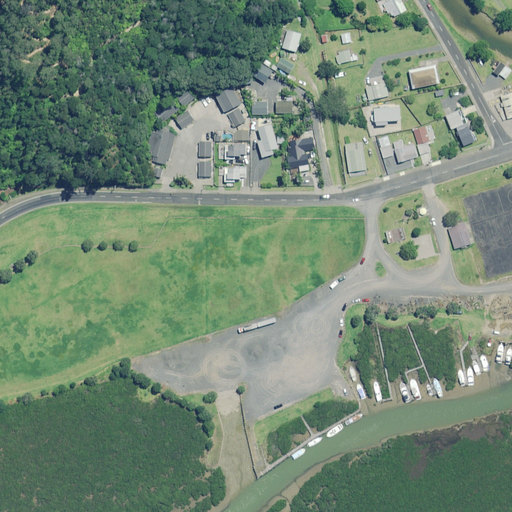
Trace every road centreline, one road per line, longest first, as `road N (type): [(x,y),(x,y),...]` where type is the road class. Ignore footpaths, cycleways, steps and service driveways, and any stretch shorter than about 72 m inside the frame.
road 1 (tertiary): [(507,153),(343,199),(69,196),(0,220)]
road 2 (residential): [(424,0),(507,153)]
